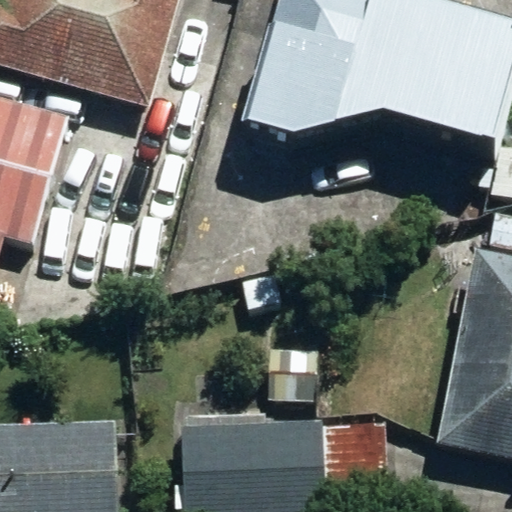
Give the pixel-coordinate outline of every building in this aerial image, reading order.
[(0,0),(0,79),(147,118),(179,0),(0,0)] [(386,133),(498,164),(511,113),(511,41),(362,0),(280,0),(243,139),(295,155),(386,133)] [(0,260),(4,248),(30,255),(65,127),(0,108),(0,260)] [(511,174),(497,170),(488,200),(511,206),(511,174)] [(492,253),(511,256),(511,225),(496,224),(492,253)] [(439,453),(511,468),(511,270),(479,263),(439,453)] [(241,290),(247,320),(281,312),(274,283),(241,290)] [(268,358),(268,406),(314,406),(314,358),(268,358)] [(0,511),(117,511),(115,432),(0,435),(0,511)] [(185,437),(187,511),(386,511),(384,434),(323,436),(323,432),(185,437)]
